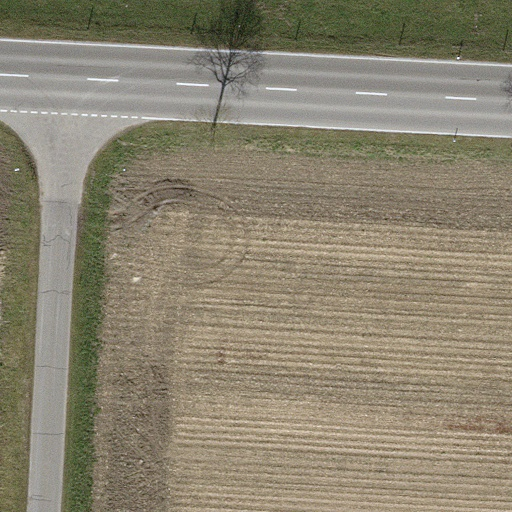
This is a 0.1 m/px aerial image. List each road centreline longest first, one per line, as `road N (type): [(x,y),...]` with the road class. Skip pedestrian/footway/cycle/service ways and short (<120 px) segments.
road 1 (primary): [(511,100),(0,79)]
road 2 (track): [(83,83),(44,511)]
